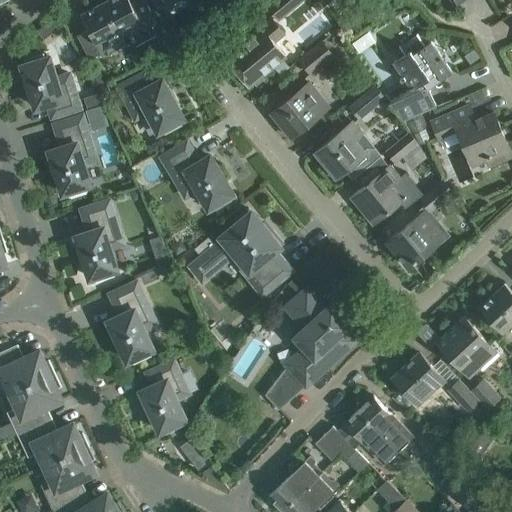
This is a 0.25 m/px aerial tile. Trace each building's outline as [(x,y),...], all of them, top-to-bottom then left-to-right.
[(130,0),(106,0),(103,2),(118,31),(131,24),(136,35),(157,24),(144,0),(142,0),(133,5),(130,0)] [(153,0),(158,9),(174,0),(153,0)] [(301,0),(275,0),(269,5),(279,18),(301,0)] [(118,31),(103,2),(81,14),(89,29),(78,35),(91,58),(110,48),(112,52),(125,45),(118,31)] [(49,21),(56,30),(62,25),(56,16),(49,21)] [(228,59),(232,64),(232,66),(237,73),(240,73),(249,84),(285,54),(274,40),(285,31),(274,18),(243,42),(245,46),(228,59)] [(404,54),(393,61),(403,75),(400,77),(402,80),(407,77),(413,85),(390,101),(403,119),(436,105),(428,87),(452,71),(431,41),(425,44),(417,33),(399,46),(404,54)] [(333,54),(323,41),(301,58),(312,71),(333,54)] [(475,47),(465,53),(470,62),(480,56),(475,47)] [(23,65),(36,106),(48,103),(52,116),(81,107),(69,72),(56,77),(49,56),(44,58),(43,54),(26,59),(28,63),(23,65)] [(86,72),(94,88),(104,83),(97,67),(86,72)] [(152,84),(145,72),(118,86),(135,118),(148,111),(158,131),(163,128),(165,132),(180,124),(178,120),(183,117),(162,78),(152,84)] [(291,137),(323,111),(312,98),(319,93),(310,81),(271,112),(291,137)] [(360,117),(386,96),(376,84),(350,106),(360,117)] [(96,94),(83,98),(86,109),(100,105),(96,94)] [(490,164),(511,154),(494,111),(475,119),(469,105),(432,120),(438,136),(457,128),(472,163),(487,157),(490,164)] [(50,150),(63,192),(68,190),(70,195),(86,190),(84,185),(90,184),(83,163),(97,159),(83,114),(54,123),(62,146),(50,150)] [(314,151),(336,178),(345,170),(352,179),(382,154),(381,154),(380,154),(376,148),(368,147),(365,149),(357,139),(363,133),(353,120),(314,151)] [(410,133),(388,150),(397,161),(419,144),(410,133)] [(200,161),(187,140),(161,156),(185,196),(198,188),(209,207),(214,204),(216,208),(230,199),(228,195),(233,193),(210,155),(200,161)] [(363,186),(351,196),(373,223),(400,201),(405,208),(419,197),(424,193),(406,171),(401,176),(390,164),(389,165),(363,186)] [(424,193),(419,197),(420,200),(425,205),(430,212),(431,211),(453,193),(442,179),(424,193)] [(142,196),(139,186),(130,189),(133,199),(142,196)] [(77,235),(90,277),(95,275),(96,279),(113,274),(111,270),(117,268),(110,248),(124,243),(110,199),(81,208),(88,231),(77,235)] [(424,211),(387,241),(408,266),(439,242),(429,230),(440,221),(431,211),(430,212),(425,205),(422,208),(424,211)] [(201,256),(190,265),(202,280),(235,253),(249,269),(245,272),(263,294),(288,273),(271,252),(277,247),(283,242),(273,229),(269,232),(249,208),(234,219),(238,223),(221,236),(223,238),(216,244),(209,236),(194,248),(201,256)] [(175,253),(185,248),(180,239),(171,244),(175,253)] [(120,315),(109,320),(127,360),(132,357),(134,361),(150,354),(148,350),(153,348),(143,328),(157,322),(137,280),(110,293),(120,315)] [(480,307),(503,332),(511,323),(511,291),(505,283),(480,307)] [(265,394),(279,409),(349,345),(339,334),(351,324),(346,318),(348,316),(348,313),(347,310),(345,308),(343,307),(339,307),(337,308),(332,303),(327,308),(308,287),(287,306),(292,312),(296,308),(311,323),(296,336),(306,347),(288,364),(289,365),(265,394)] [(440,338),(437,340),(470,376),(483,364),(486,367),(503,351),(493,340),(489,343),(464,316),(440,338)] [(17,360),(11,347),(0,352),(0,379),(4,378),(11,392),(54,372),(49,360),(44,362),(39,350),(17,360)] [(419,352),(393,376),(405,389),(396,397),(406,409),(415,400),(419,404),(445,381),(446,380),(433,366),(419,352)] [(165,428),(167,432),(182,425),(180,420),(185,418),(176,398),(189,392),(174,359),(147,372),(153,385),(141,390),(160,430),(165,428)] [(60,384),(54,372),(11,392),(18,407),(8,411),(18,433),(45,420),(40,408),(61,398),(56,386),(60,384)] [(483,379),(471,390),(487,409),(500,398),(483,379)] [(478,401),(459,380),(448,390),(467,411),(468,410),(478,401)] [(358,410),(385,438),(397,450),(413,435),(374,394),(358,410)] [(478,401),(468,410),(476,419),(486,410),(478,401)] [(345,422),(384,463),(397,450),(385,438),(358,410),(345,422)] [(38,450),(45,465),(88,444),(82,432),(78,434),(73,422),(51,432),(45,420),(18,433),(29,455),(38,450)] [(351,443),(333,424),(315,442),(333,461),(341,453),(351,443)] [(483,431),(476,442),(486,449),(493,438),(483,431)] [(356,449),(351,443),(341,453),(346,458),(356,449)] [(90,459),(94,457),(88,444),(45,465),(52,479),(42,484),(53,508),(79,493),(74,481),(95,471),(90,459)] [(319,475),(311,466),(314,459),(311,455),(269,495),(283,509),(319,475)] [(481,494),(461,474),(454,467),(440,481),(468,508),(481,494)] [(308,511),(338,483),(335,479),(327,483),(319,475),(283,509),(285,511),(308,511)] [(397,491),(386,479),(377,489),(388,500),(397,491)] [(87,505),(79,493),(53,508),(55,511),(124,511),(118,501),(114,503),(107,492),(87,505)] [(339,498),(324,511),(352,511),(353,511),(339,498)] [(418,511),(406,499),(392,511),(418,511)] [(481,501),(470,511),(487,511),(490,510),(481,501)]
